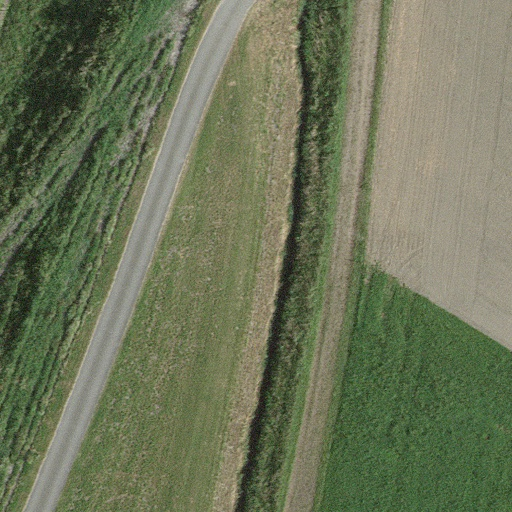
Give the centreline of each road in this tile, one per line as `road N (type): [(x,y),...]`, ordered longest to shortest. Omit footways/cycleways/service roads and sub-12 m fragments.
road 1 (unclassified): [(39,511),(227,22),(243,0)]
road 2 (track): [(291,511),(338,284),(367,0)]
